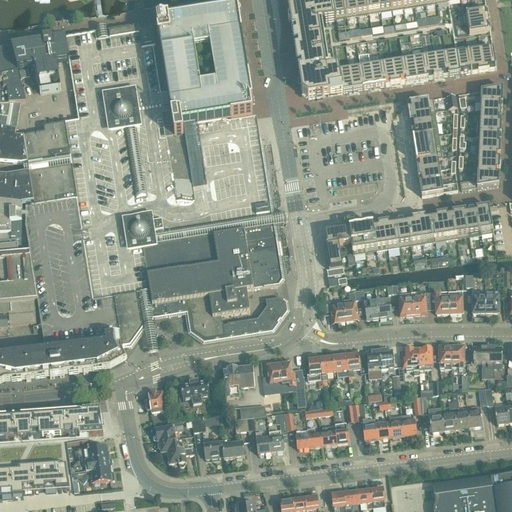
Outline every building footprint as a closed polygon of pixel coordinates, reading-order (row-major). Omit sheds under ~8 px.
[(289,9),(288,10),(290,20),(291,25),(291,26),(292,33),(292,34),(293,38),(293,39),(294,47),(295,52),(297,68),(298,69),(298,73),(298,74),(300,82),(301,87),(300,87),(301,88),(302,98),(303,98),(307,101),(308,102),(316,100),(316,103),(322,102),(322,99),(324,99),(328,99),(330,98),(331,98),(335,98),(341,97),(342,96),(346,96),(349,95),(356,94),(357,94),(359,94),(363,93),(368,92),(370,92),(378,91),(380,90),(385,90),(385,89),(389,89),(390,89),(392,89),(399,87),(401,87),(402,87),(404,86),(404,87),(410,86),(413,85),(420,84),(423,84),(428,83),(431,82),(433,82),(434,82),(442,81),(443,81),(443,80),(444,80),(448,79),(448,80),(453,79),(455,79),(459,78),(460,78),(456,56),(457,56),(456,52),(454,40),(454,36),(453,36),(452,29),(451,22),(451,18),(449,6),(448,4),(447,0),(318,0),(307,2),(306,0),(304,0),(300,1),(301,3),(292,4),(292,5),(289,9)] [(162,25),(156,26),(157,27),(158,34),(157,34),(158,44),(159,43),(162,65),(159,65),(164,96),(166,110),(162,110),(167,140),(174,139),(175,141),(183,140),(182,131),(182,130),(183,130),(197,128),(222,124),(252,119),(250,106),(253,106),(252,103),(250,92),(249,84),(248,81),(249,81),(249,76),(247,71),(247,70),(248,65),(246,60),(245,60),(245,59),(246,59),(246,54),(244,50),(243,48),(244,48),(244,43),(242,39),(238,17),(240,14),(241,14),(241,13),(240,13),(240,12),(239,12),(239,11),(238,11),(238,10),(237,10),(236,10),(235,10),(234,10),(233,10),(233,11),(230,14),(219,16),(218,16),(203,18),(202,18),(191,20),(168,24),(162,25)] [(474,14),(463,16),(465,27),(489,23),(488,18),(487,13),(487,12),(486,12),(486,13),(474,14)] [(489,23),(465,27),(468,27),(469,37),(477,36),(489,34),(489,35),(490,35),(490,34),(491,34),(491,33),(490,33),(489,28),(490,28),(489,23)] [(39,136),(23,138),(28,165),(29,170),(30,175),(30,176),(29,176),(30,183),(26,184),(29,205),(29,206),(30,206),(30,205),(34,205),(34,209),(64,204),(77,202),(80,222),(84,244),(87,265),(87,267),(93,303),(114,300),(120,335),(122,350),(123,349),(129,349),(130,348),(142,331),(140,318),(140,317),(147,316),(153,315),(154,316),(158,318),(188,314),(192,335),(203,343),(204,344),(272,333),(286,314),(285,306),(282,304),(283,303),(281,301),(278,302),(266,304),(267,310),(258,322),(227,327),(227,328),(222,329),(221,320),(227,319),(228,319),(228,318),(234,318),(235,318),(235,317),(241,316),(241,317),(242,317),(242,316),(248,315),(248,316),(249,315),(250,315),(250,313),(249,314),(248,304),(248,303),(246,294),(252,293),(253,293),(254,292),(277,289),(279,288),(280,286),(279,285),(280,283),(273,237),(257,232),(257,226),(255,219),(257,219),(269,209),(259,145),(258,139),(255,120),(253,120),(226,124),(222,124),(192,129),(182,131),(183,140),(175,141),(174,139),(167,140),(162,110),(160,97),(152,49),(155,49),(156,49),(156,48),(155,48),(155,42),(155,41),(154,41),(153,35),(154,35),(153,34),(152,28),(152,26),(131,30),(109,33),(110,41),(103,42),(97,43),(95,36),(74,39),(65,40),(65,41),(65,42),(65,43),(67,53),(67,54),(68,54),(69,62),(68,62),(68,63),(69,63),(70,63),(70,65),(79,124),(55,128),(55,127),(55,128),(45,129),(38,130),(39,136)] [(12,48),(11,48),(17,73),(29,72),(32,71),(36,70),(40,94),(40,96),(61,93),(58,74),(57,71),(59,71),(58,67),(69,65),(69,63),(68,63),(68,62),(69,62),(68,54),(67,54),(67,53),(65,43),(65,42),(65,41),(65,40),(53,42),(49,42),(48,42),(45,43),(44,43),(42,43),(12,48)] [(479,47),(467,49),(468,55),(472,76),(478,75),(483,74),(480,53),(479,47)] [(7,90),(8,105),(20,105),(26,105),(17,73),(11,48),(11,49),(0,52),(0,78),(2,86),(3,90),(7,90)] [(492,51),(480,53),(483,74),(489,73),(495,72),(496,72),(492,51)] [(457,56),(456,56),(460,78),(471,76),(472,76),(468,55),(457,56)] [(30,79),(28,72),(19,74),(21,82),(30,79)] [(0,106),(1,106),(8,105),(7,90),(3,90),(2,86),(0,87),(0,86),(0,106)] [(481,94),(481,105),(502,106),(503,91),(481,94)] [(455,98),(447,100),(449,112),(457,111),(455,98)] [(409,118),(409,119),(435,115),(433,102),(407,106),(407,107),(408,112),(408,113),(409,118)] [(0,129),(16,132),(20,105),(8,105),(1,106),(0,106),(0,129)] [(478,114),(478,115),(502,116),(502,111),(502,106),(502,107),(502,106),(481,105),(480,114),(478,114)] [(410,124),(410,125),(411,130),(437,126),(435,115),(409,119),(409,120),(410,124)] [(501,126),(501,121),(502,116),(478,115),(477,125),(501,126)] [(501,136),(501,126),(477,125),(477,135),(501,136)] [(439,138),(437,126),(411,130),(413,142),(412,142),(413,142),(439,138)] [(0,148),(14,149),(15,139),(16,133),(17,132),(16,132),(0,129),(0,148)] [(500,146),(501,137),(501,136),(477,135),(477,136),(479,136),(479,145),(476,145),(476,146),(500,147),(500,146)] [(0,148),(0,164),(21,167),(27,166),(28,165),(23,138),(15,139),(14,149),(0,148)] [(439,138),(413,142),(414,154),(440,150),(439,138)] [(476,156),(500,157),(500,147),(476,146),(476,156)] [(442,161),(440,150),(414,154),(416,165),(442,161)] [(476,156),(478,157),(478,165),(473,165),(473,166),(499,167),(500,162),(500,157),(476,156)] [(416,166),(417,171),(417,172),(418,176),(439,173),(437,162),(442,161),(416,165),(416,166)] [(473,176),(499,177),(499,172),(499,167),(473,166),(473,176)] [(419,182),(420,187),(419,187),(420,187),(441,184),(439,173),(418,176),(419,181),(419,182)] [(26,206),(29,205),(26,184),(30,183),(29,176),(12,178),(7,179),(0,178),(0,202),(14,205),(21,206),(26,206)] [(473,177),(477,177),(477,184),(460,186),(461,194),(499,188),(499,177),(473,176),(473,177)] [(458,194),(457,186),(442,189),(441,184),(420,187),(422,200),(458,194)] [(21,214),(21,206),(14,205),(0,202),(0,212),(17,213),(17,214),(21,214)] [(481,238),(493,237),(491,225),(488,210),(488,209),(476,211),(481,238)] [(479,234),(480,238),(481,238),(476,211),(465,213),(469,240),(470,240),(469,235),(479,234)] [(21,215),(21,214),(17,214),(17,213),(0,212),(0,236),(11,236),(11,225),(21,224),(22,219),(22,215),(21,215)] [(465,213),(453,215),(457,242),(469,240),(465,213)] [(442,217),(446,244),(457,242),(453,215),(452,215),(447,216),(446,216),(442,217)] [(437,217),(436,218),(430,219),(434,246),(446,244),(442,217),(437,217)] [(424,220),(419,220),(418,220),(423,248),(434,246),(430,219),(425,220),(425,219),(424,219),(424,220)] [(412,222),(406,222),(411,250),(423,248),(418,220),(417,220),(417,221),(413,221),(412,221),(412,222)] [(399,251),(411,250),(406,222),(395,224),(399,251)] [(0,244),(21,243),(21,224),(11,225),(11,236),(0,236),(0,244)] [(388,225),(383,226),(388,253),(399,251),(395,224),(389,225),(388,225)] [(376,255),(388,253),(383,226),(379,227),(378,227),(372,228),(376,255)] [(365,257),(376,255),(372,228),(361,230),(365,257)] [(353,259),(354,259),(365,257),(361,230),(349,231),(352,245),(351,245),(353,259)] [(325,236),(327,247),(327,248),(339,246),(339,247),(351,245),(352,245),(349,231),(349,232),(342,233),(340,233),(334,234),(332,234),(325,236)] [(0,276),(32,273),(29,254),(18,255),(18,245),(0,247),(0,276)] [(339,246),(327,248),(327,247),(325,248),(325,249),(327,256),(326,256),(328,264),(329,272),(329,273),(342,271),(339,247),(339,246)] [(0,306),(34,303),(37,303),(32,273),(0,276),(0,306)] [(472,278),(465,279),(465,285),(465,291),(466,291),(473,290),(472,278)] [(329,282),(328,282),(328,283),(329,290),(330,290),(339,288),(338,281),(329,282)] [(350,303),(342,304),(343,309),(345,325),(347,325),(348,326),(351,325),(352,324),(359,323),(358,323),(358,322),(355,304),(359,303),(358,294),(354,295),(354,297),(349,297),(350,303)] [(483,317),(485,317),(485,295),(477,295),(477,294),(471,294),(471,301),(472,301),(472,317),(477,317),(479,318),(482,318),(483,317)] [(485,295),(485,317),(486,317),(488,318),(491,318),(493,317),(498,317),(498,300),(499,300),(499,294),(493,294),(493,295),(485,295)] [(424,295),(411,296),(413,318),(415,318),(416,319),(419,319),(419,318),(423,318),(423,316),(425,315),(425,318),(426,317),(426,314),(425,308),(430,308),(429,300),(425,300),(424,296),(424,295)] [(435,300),(429,300),(430,308),(436,308),(436,313),(436,318),(442,318),(443,318),(447,318),(448,318),(449,317),(448,296),(440,296),(440,295),(435,295),(435,300)] [(456,295),(448,296),(449,317),(451,317),(451,318),(455,318),(456,317),(462,317),(462,301),(463,301),(462,295),(456,295)] [(321,301),(321,302),(323,304),(324,307),(329,306),(331,318),(332,326),(332,327),(339,326),(339,327),(342,326),(343,326),(345,325),(343,309),(342,304),(330,306),(329,298),(326,296),(321,301)] [(413,318),(411,296),(404,296),(398,297),(400,319),(401,319),(400,317),(403,317),(403,319),(406,319),(407,319),(410,319),(411,319),(413,318)] [(390,301),(376,303),(379,322),(380,321),(381,322),(384,322),(385,321),(392,320),(390,301)] [(0,306),(0,315),(8,315),(9,328),(36,326),(34,303),(0,306)] [(378,322),(379,322),(376,303),(370,304),(369,303),(363,304),(366,319),(366,323),(372,323),(374,323),(377,323),(378,322)] [(7,319),(0,319),(0,331),(8,331),(8,327),(9,326),(9,323),(7,323),(7,319)] [(0,387),(5,385),(26,383),(26,384),(31,383),(31,382),(50,380),(50,381),(55,380),(54,379),(60,379),(60,380),(64,379),(64,378),(83,376),(83,377),(88,376),(88,375),(110,373),(118,368),(126,364),(122,357),(120,339),(101,341),(47,348),(0,353),(0,387)] [(452,351),(451,351),(451,371),(459,371),(459,373),(463,373),(463,351),(458,351),(457,349),(453,350),(452,351)] [(421,352),(418,353),(419,374),(432,372),(431,351),(429,351),(429,350),(424,350),(423,351),(422,351),(421,352)] [(445,351),(439,351),(439,373),(444,373),(451,373),(451,371),(451,351),(450,351),(450,350),(445,350),(445,351)] [(481,382),(487,382),(487,351),(482,351),(480,350),(477,350),(475,351),(473,351),(473,359),(471,359),(471,367),(481,367),(481,382)] [(493,351),(487,351),(487,382),(493,382),(493,372),(502,372),(502,367),(503,367),(504,359),(502,359),(502,351),(500,351),(498,350),(495,350),(493,351)] [(405,361),(403,362),(403,371),(406,370),(406,373),(413,372),(414,378),(416,378),(416,385),(420,384),(419,378),(419,374),(418,353),(414,353),(414,352),(413,352),(412,352),(411,351),(406,351),(406,352),(404,352),(405,361)] [(379,354),(381,373),(388,372),(388,376),(394,375),(392,353),(386,354),(384,353),(382,353),(380,354),(379,354)] [(373,355),(366,355),(369,380),(382,379),(381,373),(379,354),(378,354),(377,354),(374,354),(373,355)] [(349,380),(349,388),(350,391),(354,390),(353,380),(354,380),(353,374),(360,373),(358,357),(346,358),(349,380)] [(336,376),(337,375),(337,381),(349,380),(346,358),(334,360),(336,376)] [(332,360),(320,361),(322,380),(323,380),(324,390),(327,390),(326,377),(334,376),(332,360)] [(322,380),(320,361),(308,362),(309,371),(307,371),(308,385),(318,384),(319,391),(324,390),(323,380),(322,380)] [(281,368),(279,368),(282,390),(282,397),(283,397),(283,395),(296,394),(297,405),(302,405),(303,411),(306,411),(304,380),(303,380),(302,373),(302,375),(291,376),(291,374),(290,368),(289,368),(288,365),(281,366),(281,368)] [(268,382),(262,383),(264,397),(282,395),(282,397),(282,390),(279,368),(278,368),(277,367),(274,368),(273,369),(267,369),(268,382)] [(253,370),(237,371),(239,392),(255,391),(253,370)] [(239,392),(237,371),(227,372),(227,374),(223,374),(226,402),(240,400),(239,392)] [(399,379),(392,380),(394,396),(401,396),(399,379)] [(179,397),(180,406),(183,405),(183,406),(192,404),(193,408),(202,407),(201,402),(210,401),(208,393),(212,392),(211,385),(207,386),(207,384),(197,386),(197,383),(189,384),(190,387),(180,389),(181,397),(179,397)] [(491,392),(484,393),(486,409),(493,408),(491,392)] [(486,409),(484,393),(478,394),(480,410),(486,409)] [(147,415),(147,413),(151,412),(152,417),(164,415),(165,422),(170,421),(169,414),(168,408),(164,409),(162,396),(157,397),(155,396),(155,395),(151,396),(150,398),(149,398),(150,403),(146,404),(145,402),(146,406),(146,411),(147,415)] [(425,400),(419,401),(421,417),(428,417),(426,404),(425,400)] [(421,417),(419,401),(412,402),(415,418),(421,417)] [(358,408),(352,409),(354,425),(360,424),(358,408)] [(240,411),(241,422),(247,422),(266,419),(265,409),(240,411)] [(460,417),(454,418),(456,433),(469,432),(467,416),(467,412),(465,412),(463,410),(460,414),(460,417)] [(472,415),(467,416),(469,432),(481,430),(480,423),(481,423),(480,414),(479,414),(479,410),(471,411),(472,415)] [(332,411),(317,413),(318,420),(333,418),(332,411)] [(435,416),(428,417),(430,430),(431,430),(432,437),(443,435),(441,419),(442,419),(441,411),(435,412),(435,416)] [(509,427),(507,411),(494,413),(495,422),(496,421),(497,428),(509,427)] [(0,500),(1,501),(12,500),(23,499),(23,496),(24,496),(34,495),(35,495),(44,495),(45,494),(56,494),(57,494),(68,493),(70,493),(73,492),(72,483),(71,478),(71,472),(70,467),(67,449),(89,445),(89,439),(103,438),(102,430),(101,421),(100,414),(81,415),(80,415),(68,416),(61,416),(60,416),(59,416),(41,418),(35,418),(28,418),(23,419),(5,420),(4,420),(0,420),(0,500)] [(285,417),(287,434),(294,433),(292,416),(285,417)] [(285,417),(275,418),(277,428),(280,427),(281,435),(287,434),(285,417)] [(413,418),(401,419),(403,440),(416,439),(414,423),(413,418)] [(454,418),(442,419),(441,419),(443,435),(456,433),(454,418)] [(389,426),(387,427),(389,442),(403,440),(401,419),(389,421),(389,426)] [(204,422),(192,424),(193,435),(206,434),(204,422)] [(247,422),(235,423),(236,435),(248,434),(247,422)] [(374,423),(362,424),(363,430),(365,445),(377,443),(375,428),(374,423)] [(156,444),(157,444),(175,441),(174,435),(184,433),(182,424),(171,426),(171,431),(156,433),(156,437),(156,438),(155,438),(154,439),(154,440),(154,441),(154,442),(155,443),(156,444)] [(334,429),(334,430),(335,435),(336,448),(349,447),(347,434),(346,426),(341,427),(341,428),(334,429)] [(387,427),(375,428),(377,443),(389,442),(387,427)] [(323,437),(320,437),(322,450),(336,448),(335,435),(334,430),(322,431),(323,437)] [(314,432),(307,433),(308,438),(309,452),(322,450),(320,437),(315,438),(314,432)] [(308,438),(307,433),(296,434),(296,440),(298,453),(309,452),(308,438)] [(256,440),(255,441),(255,442),(256,441),(256,443),(258,458),(272,457),(270,441),(262,442),(261,434),(255,434),(256,440)] [(269,436),(270,441),(272,457),(284,455),(281,435),(269,436)] [(161,456),(164,456),(194,451),(193,451),(193,446),(188,447),(179,448),(178,441),(175,441),(157,444),(159,451),(160,453),(161,452),(161,456)] [(222,445),(223,460),(224,462),(237,461),(237,462),(242,462),(242,460),(244,460),(243,446),(230,447),(229,444),(222,445)] [(205,462),(223,460),(222,445),(203,448),(205,462)] [(89,451),(77,453),(79,466),(109,461),(108,455),(107,450),(105,450),(102,450),(102,449),(97,450),(97,451),(89,452),(89,451)] [(194,451),(164,456),(165,459),(168,459),(169,466),(171,467),(178,466),(178,468),(179,468),(179,469),(180,470),(181,470),(181,471),(182,471),(183,471),(184,470),(185,469),(185,468),(185,467),(186,467),(185,459),(195,458),(194,451)] [(72,472),(71,472),(71,478),(113,472),(111,463),(109,461),(79,466),(78,466),(72,472)] [(113,472),(71,478),(72,483),(77,482),(83,487),(88,481),(91,481),(92,487),(94,487),(94,488),(100,487),(99,486),(114,484),(113,472)] [(511,511),(511,477),(506,479),(506,478),(484,483),(433,490),(435,506),(434,508),(434,511),(433,511),(511,511)] [(383,491),(370,493),(373,511),(385,510),(384,504),(383,491)] [(370,493),(358,494),(360,507),(367,506),(368,511),(373,511),(370,493)] [(358,494),(344,496),(345,511),(351,511),(350,511),(350,509),(360,507),(358,494)] [(345,511),(344,496),(331,497),(333,511),(345,511)] [(317,499),(304,501),(305,511),(318,511),(317,506),(317,499)] [(305,511),(304,501),(292,502),(293,511),(305,511)] [(293,511),(292,502),(280,504),(281,508),(277,508),(277,511),(293,511)]
